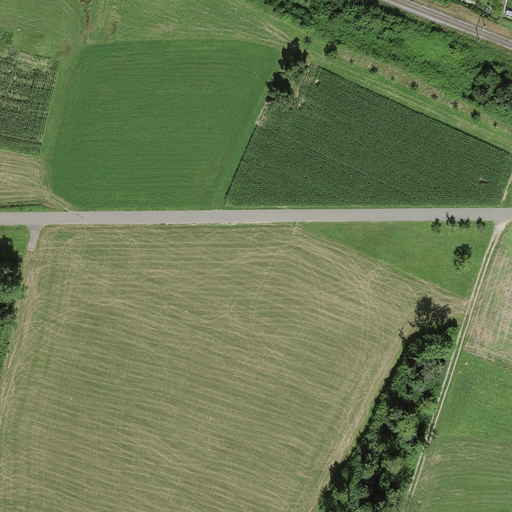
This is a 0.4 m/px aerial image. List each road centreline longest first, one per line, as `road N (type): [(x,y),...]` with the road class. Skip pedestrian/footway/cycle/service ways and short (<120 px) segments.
road 1 (unclassified): [(0,219),(511,214)]
road 2 (track): [(502,214),(403,511)]
road 3 (track): [(0,380),(34,219)]
